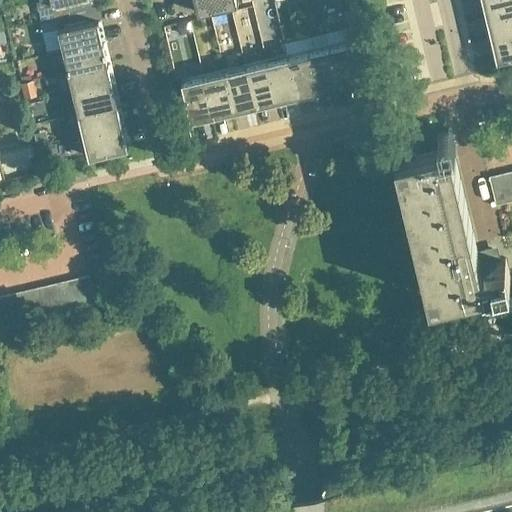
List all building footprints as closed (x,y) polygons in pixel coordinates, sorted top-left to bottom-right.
[(236,3),(235,0),(195,0),(198,12),(196,12),(197,13),(238,3),(238,2),(236,3)] [(306,0),(297,0),(299,9),(308,7),(306,0)] [(511,0),(482,0),(487,17),(485,17),(485,18),(511,11),(511,0)] [(511,11),(485,18),(486,18),(487,18),(491,38),(490,38),(491,39),(511,33),(511,11)] [(101,41),(97,22),(99,22),(98,20),(57,30),(57,31),(59,31),(63,50),(61,51),(62,52),(103,42),(103,41),(101,41)] [(511,33),(491,39),(491,40),(492,39),(496,58),(495,59),(496,60),(511,56),(511,33)] [(361,81),(351,40),(349,40),(350,42),(330,47),(330,45),(329,45),(339,86),(340,86),(339,85),(359,80),(359,82),(361,81)] [(106,62),(102,43),(104,43),(103,42),(62,52),(64,52),(68,71),(67,72),(67,73),(108,63),(108,62),(106,62)] [(339,86),(329,45),(328,45),(329,47),(309,51),(309,50),(308,50),(318,91),(319,91),(318,90),(338,85),(338,86),(339,86)] [(318,91),(308,50),(307,50),(308,52),(288,56),(288,55),(287,55),(297,96),(298,96),(297,95),(317,90),(317,91),(318,91)] [(297,96),(287,55),(286,55),(286,57),(267,61),(267,60),(266,60),(276,101),(277,101),(276,100),(296,95),(296,96),(297,96)] [(276,101),(266,60),(265,60),(265,62),(246,67),(246,65),(245,65),(255,106),(256,106),(255,105),(275,100),(275,101),(276,101)] [(111,83),(107,64),(109,64),(108,63),(67,73),(67,74),(69,73),(73,92),(72,93),(72,94),(113,84),(113,83),(111,83)] [(255,106),(245,65),(244,65),(245,67),(225,72),(225,70),(224,70),(234,111),(235,111),(235,110),(254,105),(254,106),(255,106)] [(234,111),(224,70),(223,70),(224,72),(204,77),(204,75),(203,75),(213,116),(214,116),(213,115),(233,110),(233,111),(234,111)] [(213,116),(203,75),(202,75),(203,77),(183,82),(183,80),(181,80),(182,84),(191,122),(192,121),(192,120),(212,115),(212,116),(213,116)] [(33,80),(21,83),(24,98),(37,95),(33,80)] [(117,104),(112,85),(114,85),(113,84),(72,94),(72,95),(74,94),(78,113),(77,114),(77,115),(118,105),(118,104),(117,104)] [(122,125),(117,106),(118,106),(118,105),(77,115),(79,115),(83,134),(81,135),(82,135),(123,125),(122,125)] [(25,112),(12,114),(15,129),(28,126),(25,112)] [(127,147),(122,127),(124,127),(123,125),(82,135),(82,137),(84,136),(88,156),(87,156),(87,158),(129,148),(128,146),(127,147)] [(478,285),(453,178),(449,160),(445,143),(450,141),(450,140),(395,153),(396,154),(402,153),(435,293),(429,295),(430,296),(478,285)] [(56,143),(42,147),(44,155),(59,152),(56,143)] [(511,201),(511,175),(511,171),(500,174),(506,203),(511,201)] [(506,203),(500,174),(489,177),(495,205),(504,203),(506,203)] [(509,278),(505,259),(498,261),(497,256),(491,250),(480,252),(477,261),(479,265),(478,265),(483,285),(509,278)] [(96,304),(89,276),(78,279),(85,307),(96,304)] [(85,307),(78,279),(67,281),(74,309),(85,307)] [(74,309),(67,281),(56,284),(63,312),(74,309)] [(63,312),(56,284),(45,286),(51,315),(63,312)] [(51,315),(45,286),(33,289),(40,317),(51,315)] [(40,317),(33,289),(22,291),(29,320),(40,317)] [(29,320),(22,291),(11,294),(18,322),(29,320)] [(18,322),(11,294),(0,297),(7,325),(18,322)]
